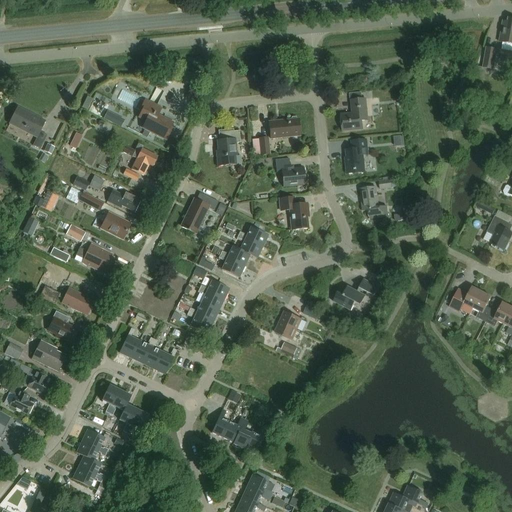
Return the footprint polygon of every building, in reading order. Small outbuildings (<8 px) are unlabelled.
[(503,22),(499,43),(511,45),(511,20),(508,20),(508,23),(503,22)] [(493,70),(497,51),(486,49),(483,69),(493,70)] [(352,114),(341,115),(343,132),(363,130),(362,121),(368,121),(366,99),(362,100),(362,93),(350,94),(352,114)] [(170,128),(173,123),(158,115),(161,108),(145,100),(140,110),(142,111),(139,117),(146,121),(142,128),(166,140),(172,129),(170,128)] [(40,149),(47,135),(40,131),(45,122),(17,107),(9,123),(37,137),(33,145),(40,149)] [(111,110),(107,118),(125,127),(129,119),(111,110)] [(292,120),(269,122),(270,139),(300,136),(298,119),(297,119),(296,117),(292,118),(292,120)] [(219,155),(217,156),(218,166),(236,164),(235,155),(237,155),(236,143),(241,142),(239,131),(234,131),(234,129),(218,131),(219,139),(222,139),(222,140),(217,141),(219,155)] [(77,131),(72,145),(80,148),(85,134),(77,131)] [(261,155),(270,154),(268,138),(259,139),(261,155)] [(260,155),(259,139),(252,140),(254,156),(260,155)] [(363,156),(368,155),(367,140),(352,141),(353,150),(346,150),(347,158),(345,158),(347,175),(365,173),(363,156)] [(153,167),(158,157),(143,149),(144,146),(138,143),(135,151),(126,146),(123,152),(132,157),(133,156),(137,158),(131,169),(144,175),(149,165),(153,167)] [(51,154),(55,147),(47,144),(44,151),(51,154)] [(284,187),(305,185),(304,168),(293,169),(293,166),(290,166),(289,158),(275,160),(277,173),(282,172),(284,187)] [(139,176),(126,170),(123,175),(136,182),(139,176)] [(105,182),(94,177),(89,187),(99,192),(105,182)] [(89,184),(76,178),(72,186),(85,192),(89,184)] [(380,190),(392,188),(391,180),(379,182),(380,190)] [(506,186),(503,191),(505,195),(508,196),(509,196),(510,195),(511,195),(511,187),(511,188),(508,186),(506,186)] [(376,188),(360,190),(363,212),(368,211),(369,220),(389,217),(388,207),(379,208),(376,188)] [(113,190),(107,201),(121,208),(122,206),(135,212),(140,202),(134,199),(135,197),(126,193),(124,196),(113,190)] [(103,204),(83,193),(79,201),(99,212),(103,204)] [(194,199),(180,227),(196,234),(209,208),(214,211),(219,202),(200,193),(196,200),(194,199)] [(40,207),(43,200),(36,197),(33,204),(40,207)] [(307,217),(309,217),(307,204),(295,205),(294,197),(280,199),(281,211),(290,210),(292,230),(308,229),(307,217)] [(109,213),(100,230),(123,241),(131,225),(109,213)] [(487,233),(493,236),(489,243),(504,251),(511,235),(511,232),(509,231),(511,226),(511,225),(495,217),(487,233)] [(33,230),(37,221),(31,219),(27,228),(33,230)] [(81,243),(86,234),(71,226),(66,236),(81,243)] [(240,232),(238,236),(263,247),(268,235),(251,227),(247,237),(244,235),(244,234),(240,232)] [(238,236),(236,239),(241,241),(241,240),(244,242),(240,250),(250,255),(257,259),(263,247),(238,236)] [(106,274),(114,258),(111,257),(113,254),(91,244),(82,262),(106,274)] [(56,247),(53,254),(70,260),(73,253),(56,247)] [(221,251),(220,255),(244,267),(250,255),(240,250),(233,247),(228,256),(225,255),(226,253),(221,251)] [(220,255),(218,258),(222,261),(223,259),(226,261),(222,270),(239,278),(244,267),(220,255)] [(203,277),(206,271),(196,267),(194,273),(203,277)] [(339,291),(334,302),(351,311),(354,305),(359,308),(360,307),(362,304),(376,312),(387,292),(379,288),(379,287),(365,279),(360,288),(368,293),(366,296),(348,287),(345,292),(342,290),(339,291)] [(201,285),(199,289),(224,300),(229,289),(212,281),(208,290),(205,288),(205,287),(201,285)] [(60,293),(45,286),(40,297),(55,304),(60,293)] [(473,310),(482,292),(472,287),(468,294),(458,289),(449,307),(459,312),(460,310),(470,315),(473,310)] [(64,298),(62,303),(87,315),(92,303),(83,298),(84,295),(69,288),(67,291),(63,288),(59,296),(64,298)] [(199,289),(197,292),(202,294),(203,293),(205,294),(201,303),(218,312),(224,300),(199,289)] [(485,323),(492,310),(487,307),(491,297),(482,292),(473,310),(478,313),(476,318),(485,323)] [(190,308),(188,311),(213,323),(218,312),(201,303),(197,312),(194,311),(194,310),(190,308)] [(503,325),(511,308),(511,307),(502,303),(497,312),(492,310),(485,323),(494,327),(497,322),(503,325)] [(507,333),(511,336),(511,337),(508,346),(511,348),(511,345),(511,308),(503,325),(509,328),(507,333)] [(325,318),(306,309),(303,315),(322,323),(325,318)] [(188,311),(187,315),(191,317),(192,316),(194,317),(190,327),(207,335),(213,323),(188,311)] [(72,344),(79,331),(66,324),(69,318),(56,312),(46,331),(56,335),(55,338),(63,342),(64,340),(72,344)] [(280,322),(297,330),(302,319),(285,312),(280,322)] [(148,319),(137,313),(134,319),(145,325),(148,319)] [(327,330),(334,323),(328,317),(321,325),(327,330)] [(292,340),(297,330),(280,322),(275,333),(292,340)] [(131,328),(119,353),(131,358),(139,341),(130,336),(132,334),(133,335),(135,330),(131,328)] [(172,334),(178,338),(181,333),(174,329),(172,334)] [(139,341),(131,358),(142,364),(154,339),(150,337),(148,342),(150,343),(148,345),(139,341)] [(154,339),(142,364),(154,369),(162,352),(153,348),(154,345),(156,345),(158,341),(154,339)] [(40,341),(32,359),(60,373),(61,370),(63,369),(64,367),(63,365),(67,357),(56,351),(57,349),(40,341)] [(16,360),(24,349),(14,342),(6,354),(16,360)] [(281,349),(277,348),(276,352),(280,353),(281,352),(298,360),(302,351),(284,343),(281,349)] [(162,352),(154,369),(165,375),(177,350),(173,349),(171,353),(172,354),(171,356),(162,352)] [(27,375),(22,385),(45,396),(51,386),(48,384),(50,379),(11,360),(8,367),(17,372),(18,370),(27,375)] [(109,385),(102,400),(109,404),(106,411),(109,413),(120,390),(109,385)] [(28,415),(33,404),(20,398),(23,393),(12,387),(9,392),(15,395),(10,406),(28,415)] [(120,390),(109,413),(113,415),(116,408),(123,411),(126,405),(127,405),(131,396),(120,390)] [(241,396),(231,391),(227,400),(236,405),(241,396)] [(126,405),(123,411),(119,420),(126,423),(122,431),(126,433),(137,410),(127,405),(126,405)] [(137,410),(126,433),(130,435),(133,427),(141,430),(148,416),(137,410)] [(222,410),(212,433),(223,437),(229,423),(222,420),(226,411),(222,410)] [(223,437),(234,443),(245,420),(240,418),(237,426),(229,423),(223,437)] [(234,443),(233,444),(245,449),(245,448),(244,448),(251,434),(244,431),(249,422),(245,420),(234,443)] [(244,448),(245,448),(256,453),(266,430),(262,428),(259,436),(251,433),(251,434),(244,448)] [(88,430),(82,441),(106,453),(108,449),(104,447),(103,448),(100,447),(105,438),(88,430)] [(121,449),(124,442),(114,437),(111,445),(121,449)] [(82,441),(76,453),(83,456),(93,461),(98,452),(100,454),(100,455),(104,457),(106,453),(82,441)] [(83,456),(78,467),(102,479),(104,476),(100,474),(99,475),(96,473),(100,464),(93,461),(83,456)] [(78,467),(72,479),(89,487),(94,478),(97,479),(96,481),(100,483),(102,479),(78,467)] [(253,475),(248,486),(270,496),(272,492),(264,489),(268,482),(253,475)] [(99,487),(106,491),(109,484),(103,480),(99,487)] [(248,486),(243,496),(257,503),(260,497),(268,501),(270,496),(248,486)] [(408,486),(403,497),(417,503),(417,504),(426,508),(428,504),(420,500),(423,493),(408,486)] [(394,492),(389,503),(405,510),(408,504),(416,507),(417,504),(417,503),(403,497),(394,492)] [(238,508),(247,511),(253,511),(256,507),(264,511),(265,507),(257,503),(243,496),(238,508)] [(299,509),(303,502),(292,497),(289,504),(299,509)] [(272,498),(270,503),(276,506),(279,501),(272,498)] [(389,503),(385,511),(408,511),(405,510),(389,503)]
